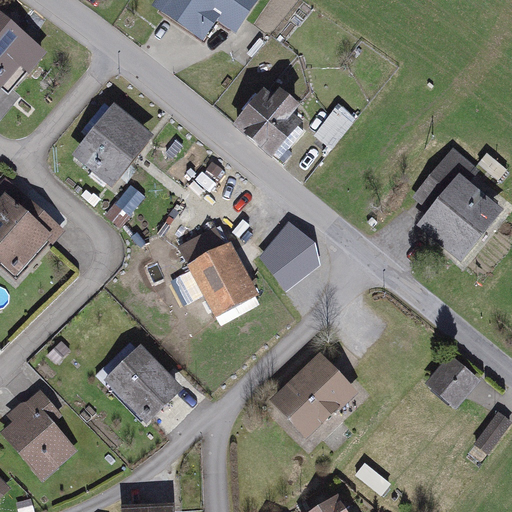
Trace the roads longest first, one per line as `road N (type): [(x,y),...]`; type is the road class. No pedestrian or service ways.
road 1 (residential): [(118,46),(367,256)]
road 2 (residential): [(24,169),(112,252),(0,364)]
road 3 (residential): [(367,256),(211,434)]
road 4 (residential): [(367,256),(511,374)]
road 5 (residential): [(24,169),(118,46)]
road 6 (residential): [(86,511),(211,434)]
